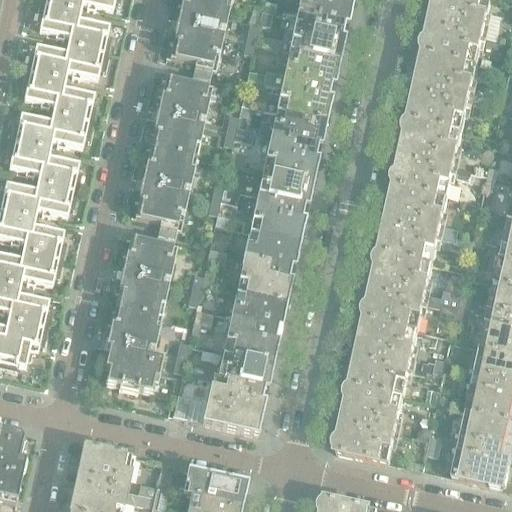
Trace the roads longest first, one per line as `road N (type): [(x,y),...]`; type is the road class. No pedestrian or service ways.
road 1 (residential): [(289,472),(394,0)]
road 2 (residential): [(59,419),(150,0)]
road 3 (residential): [(289,472),(59,419)]
road 4 (residential): [(468,511),(289,472)]
